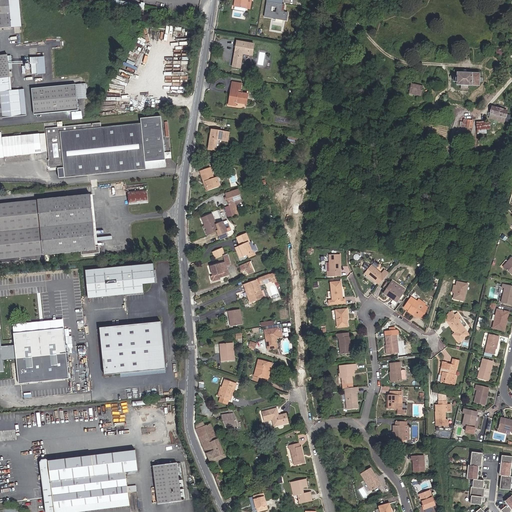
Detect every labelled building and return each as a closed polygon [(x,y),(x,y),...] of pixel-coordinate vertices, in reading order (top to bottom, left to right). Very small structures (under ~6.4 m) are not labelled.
[(15,20),(15,14),(12,14),(12,13),(10,0),(0,0),(0,28),(14,27),(16,27),(15,20)] [(19,12),(18,0),(10,0),(12,13),(19,12)] [(112,0),(112,6),(150,13),(151,6),(118,0),(112,0)] [(246,8),(247,0),(235,0),(234,6),(235,6),(235,10),(245,11),(246,8)] [(284,12),(281,11),(282,4),(283,0),(267,0),(265,17),(283,20),(285,20),(287,12),(284,12)] [(176,11),(182,12),(183,6),(167,3),(166,9),(165,13),(170,14),(176,16),(176,11)] [(242,53),(252,55),(254,44),(237,41),(233,67),(240,68),(242,53)] [(0,55),(0,117),(21,116),(20,103),(23,103),(23,97),(19,97),(19,91),(11,91),(10,84),(0,84),(0,78),(9,77),(7,55),(0,55)] [(473,73),(457,73),(457,77),(454,77),(454,82),(457,82),(457,85),(461,85),(461,89),(468,90),(468,85),(472,86),(472,85),(479,85),(480,74),(473,73)] [(229,106),(236,107),(236,103),(236,102),(246,103),(247,94),(240,93),(241,84),(233,82),(229,106)] [(78,110),(76,84),(32,88),(34,115),(78,110)] [(410,93),(421,96),(423,87),(412,84),(411,87),(410,86),(409,89),(411,90),(410,93)] [(27,115),(25,90),(19,91),(19,97),(23,97),(23,103),(20,103),(21,116),(27,115)] [(491,107),(488,118),(504,123),(507,111),(491,107)] [(145,162),(164,160),(160,116),(139,118),(140,123),(100,127),(99,122),(44,128),(47,159),(48,167),(63,165),(63,167),(57,168),(58,177),(146,169),(145,162)] [(458,126),(466,128),(468,120),(463,119),(462,122),(459,122),(458,126)] [(485,121),(476,122),(476,130),(477,134),(486,133),(485,129),(490,129),(490,122),(485,122),(485,121)] [(227,141),(229,133),(212,130),(209,149),(215,150),(217,139),(227,141)] [(2,133),(0,132),(0,158),(4,158),(4,157),(41,153),(39,134),(3,137),(2,133)] [(210,168),(200,171),(204,182),(205,181),(209,191),(219,187),(216,178),(214,178),(210,168)] [(129,204),(148,202),(147,189),(128,191),(129,204)] [(238,190),(226,194),(227,197),(228,199),(230,206),(232,214),(235,212),(236,214),(238,214),(234,202),(241,200),(238,190)] [(98,246),(96,246),(90,194),(0,203),(0,263),(44,259),(43,255),(81,251),(82,255),(99,253),(99,246),(98,246)] [(225,208),(228,217),(236,214),(235,212),(232,214),(230,206),(225,208)] [(205,225),(206,225),(210,234),(217,231),(218,235),(225,232),(227,231),(230,230),(229,226),(225,227),(226,228),(224,229),(221,223),(217,225),(212,215),(202,219),(205,225)] [(254,252),(258,250),(255,245),(254,246),(252,242),(250,242),(246,234),(237,238),(241,246),(240,247),(241,250),(237,251),(240,258),(247,254),(254,252)] [(219,248),(211,252),(214,260),(222,256),(219,248)] [(227,266),(230,265),(227,254),(225,255),(224,256),(226,262),(211,267),(213,276),(211,277),(212,281),(220,279),(220,278),(229,275),(227,266)] [(339,276),(339,263),(341,263),(340,255),(329,255),(330,262),(330,271),(331,271),(331,276),(339,276)] [(511,257),(503,267),(511,275),(511,257)] [(242,272),(246,270),(248,271),(249,274),(254,272),(250,262),(240,267),(242,272)] [(371,266),(367,263),(364,267),(367,270),(365,273),(375,282),(376,281),(379,284),(388,273),(384,270),(381,273),(371,265),(371,266)] [(143,284),(155,283),(153,264),(85,271),(88,299),(143,293),(143,284)] [(248,292),(249,295),(248,295),(250,302),(264,298),(259,283),(260,282),(261,284),(271,281),(271,283),(272,282),(278,280),(275,272),(268,275),(259,278),(257,280),(244,285),(246,292),(248,292)] [(406,290),(392,281),(390,284),(403,293),(406,290)] [(467,283),(457,281),(456,286),(455,293),(453,299),(464,301),(467,283)] [(342,299),(340,282),(330,283),(332,301),(330,301),(330,305),(345,303),(345,299),(342,299)] [(398,302),(403,293),(390,284),(387,289),(385,292),(391,296),(390,297),(398,302)] [(501,302),(511,305),(511,303),(511,285),(503,284),(502,288),(504,288),(501,302)] [(418,317),(425,307),(418,302),(411,297),(405,305),(410,308),(409,310),(413,313),(418,317)] [(423,314),(427,308),(425,307),(418,317),(422,320),(423,314)] [(347,319),(347,318),(348,318),(348,313),(347,313),(347,309),(336,310),(338,328),(348,326),(347,319)] [(507,322),(505,321),(507,311),(497,309),(493,329),(504,331),(507,322)] [(242,324),(240,310),(229,311),(231,326),(242,324)] [(451,311),(444,317),(447,321),(454,316),(451,311)] [(460,320),(459,321),(454,316),(447,321),(456,333),(453,335),(459,343),(469,335),(463,327),(465,325),(462,322),(460,320)] [(105,376),(166,369),(161,322),(119,326),(119,324),(113,324),(113,327),(100,328),(105,376)] [(19,384),(69,379),(64,329),(14,334),(15,345),(1,346),(0,332),(0,371),(4,371),(3,360),(17,359),(19,384)] [(275,338),(279,338),(277,329),(265,330),(268,349),(277,348),(275,338)] [(385,331),(386,336),(387,345),(388,354),(399,353),(396,335),(395,330),(385,331)] [(350,336),(349,337),(349,333),(337,334),(337,337),(339,337),(341,354),(350,353),(349,346),(351,345),(350,336)] [(496,349),(499,337),(489,335),(485,352),(494,353),(495,349),(496,349)] [(235,360),(233,343),(222,344),(223,353),(221,353),(222,361),(235,360)] [(488,381),(493,362),(483,359),(477,378),(488,381)] [(269,374),(267,373),(269,363),(259,361),(255,375),(268,378),(269,374)] [(442,376),(441,382),(451,384),(453,378),(454,378),(455,375),(457,366),(451,364),(445,363),(445,362),(443,361),(441,372),(443,372),(442,376)] [(400,363),(390,364),(391,372),(392,382),(402,381),(402,380),(407,379),(406,370),(401,370),(400,363)] [(354,374),(354,370),(356,370),(356,365),(340,366),(341,374),(339,374),(340,377),(342,377),(343,389),(345,388),(353,388),(352,374),(354,374)] [(233,391),(234,392),(236,384),(225,380),(222,387),(219,396),(221,397),(219,401),(226,404),(228,399),(230,400),(233,391)] [(474,402),(485,405),(489,388),(476,385),(475,390),(477,390),(474,402)] [(356,392),(358,391),(358,387),(353,388),(345,388),(348,409),(358,408),(356,392)] [(398,409),(398,410),(402,410),(402,391),(390,391),(390,395),(388,395),(388,409),(396,409),(398,409)] [(447,419),(445,419),(445,412),(447,412),(447,404),(438,405),(437,405),(437,412),(436,412),(436,425),(448,425),(447,419)] [(276,416),(275,413),(276,411),(276,408),(261,412),(263,422),(271,420),(273,427),(288,423),(285,413),(277,415),(276,416)] [(474,428),(477,416),(477,412),(464,409),(463,413),(465,413),(462,425),(467,426),(465,432),(473,434),(474,428)] [(238,422),(234,413),(223,415),(223,418),(227,427),(239,426),(238,422)] [(511,420),(501,418),(498,428),(506,430),(511,431),(511,420)] [(196,425),(196,430),(202,444),(216,437),(211,424),(205,426),(203,422),(196,425)] [(399,440),(403,440),(404,440),(404,425),(407,425),(407,422),(396,422),(396,426),(393,426),(394,442),(399,442),(399,440)] [(216,437),(202,444),(203,446),(217,439),(216,437)] [(217,439),(203,446),(211,464),(226,457),(218,439),(217,439)] [(303,463),(301,456),(303,455),(301,446),(300,447),(299,443),(288,446),(289,449),(291,449),(295,465),(303,463)] [(136,485),(128,486),(126,472),(138,470),(135,450),(49,462),(46,460),(42,461),(40,464),(42,475),(40,477),(41,480),(42,481),(46,511),(83,511),(131,505),(129,492),(137,490),(136,485)] [(484,481),(478,480),(479,467),(481,467),(483,453),(472,452),(471,466),(469,465),(467,479),(474,480),(473,487),(472,487),(470,496),(472,496),(471,504),(482,505),(482,497),(484,498),(485,489),(484,489),(484,481)] [(414,472),(425,471),(424,455),(412,455),(412,460),(413,460),(414,472)] [(511,479),(511,477),(510,477),(511,463),(511,456),(502,456),(500,476),(502,476),(500,489),(511,490),(511,479)] [(183,500),(177,462),(153,465),(159,503),(183,500)] [(370,490),(380,484),(375,475),(374,476),(373,474),(374,473),(370,467),(359,473),(370,490)] [(223,484),(219,472),(215,473),(219,486),(223,484)] [(302,491),(301,488),(303,488),(308,487),(307,479),(291,482),(293,496),(298,495),(300,504),(313,501),(311,492),(305,493),(304,490),(302,491)] [(422,509),(434,505),(429,490),(418,493),(422,504),(421,505),(422,509)] [(267,509),(264,494),(254,497),(258,511),(267,509)] [(511,495),(505,501),(508,505),(509,506),(508,507),(507,506),(501,510),(502,511),(511,511),(511,510),(511,495)]
